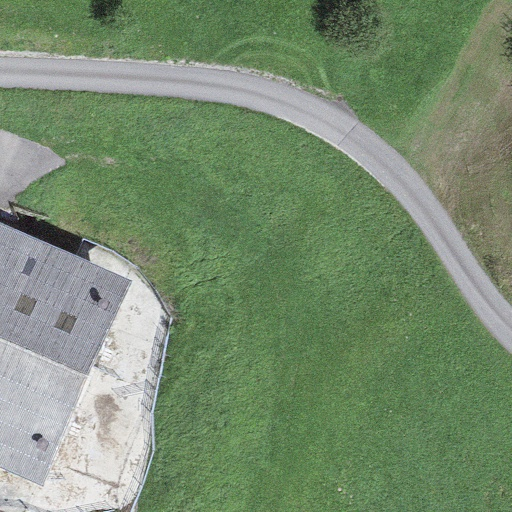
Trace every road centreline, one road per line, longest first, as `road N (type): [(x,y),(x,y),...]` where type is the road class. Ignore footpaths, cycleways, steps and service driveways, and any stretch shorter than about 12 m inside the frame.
road 1 (unclassified): [(0,74),(194,84),(253,93),(330,122),(394,172),(511,331)]
road 2 (track): [(89,511),(145,330),(121,265),(44,222),(0,180)]
